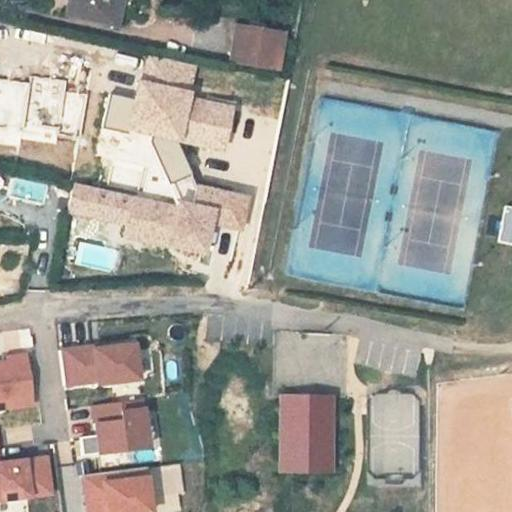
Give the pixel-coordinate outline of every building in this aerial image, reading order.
[(142,0),(89,0),(85,22),(136,32),(142,0)] [(253,39),(251,72),(284,75),(288,42),(253,39)] [(164,129),(161,141),(184,147),(229,161),(239,122),(198,109),(199,104),(154,91),(145,124),(164,129)] [(164,129),(145,124),(141,136),(161,141),(164,129)] [(126,222),(123,236),(202,250),(205,232),(235,237),(242,195),(194,187),(191,208),(83,189),(78,214),(126,222)] [(511,243),(511,205),(499,205),(497,243),(511,243)] [(134,341),(59,345),(61,386),(136,383),(134,341)] [(26,355),(0,357),(0,412),(32,409),(26,355)] [(332,475),(332,393),(275,393),(274,475),(332,475)] [(74,457),(147,447),(141,398),(68,408),(74,457)] [(0,501),(50,497),(46,454),(0,457),(0,501)] [(180,465),(147,467),(148,499),(182,498),(180,465)] [(81,511),(147,511),(146,468),(80,472),(81,511)]
